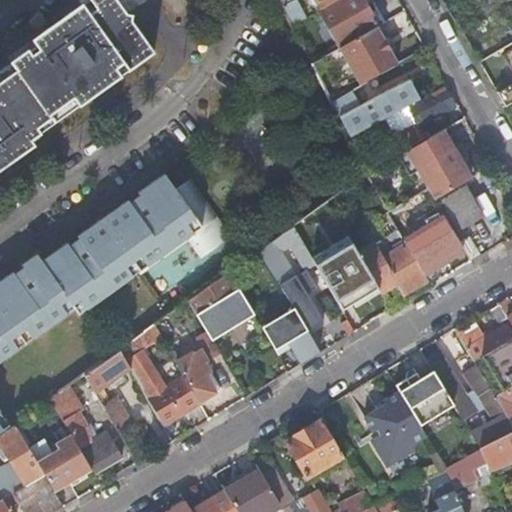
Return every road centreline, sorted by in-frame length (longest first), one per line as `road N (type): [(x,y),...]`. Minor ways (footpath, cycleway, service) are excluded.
road 1 (residential): [(511,266),(108,511)]
road 2 (residential): [(0,223),(192,74),(244,0)]
road 3 (residential): [(511,152),(423,0)]
